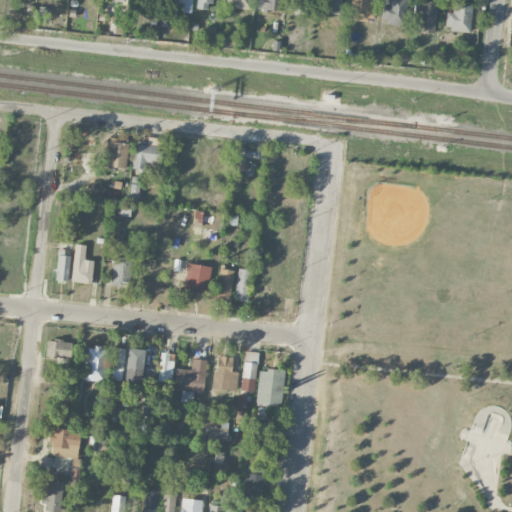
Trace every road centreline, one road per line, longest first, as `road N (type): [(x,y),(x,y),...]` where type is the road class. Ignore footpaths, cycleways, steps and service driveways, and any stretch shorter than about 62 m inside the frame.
road 1 (residential): [(511,98),(0,39)]
road 2 (residential): [(56,114),(11,511)]
road 3 (residential): [(331,144),(289,511)]
road 4 (residential): [(331,144),(0,107)]
road 5 (residential): [(0,306),(309,337)]
